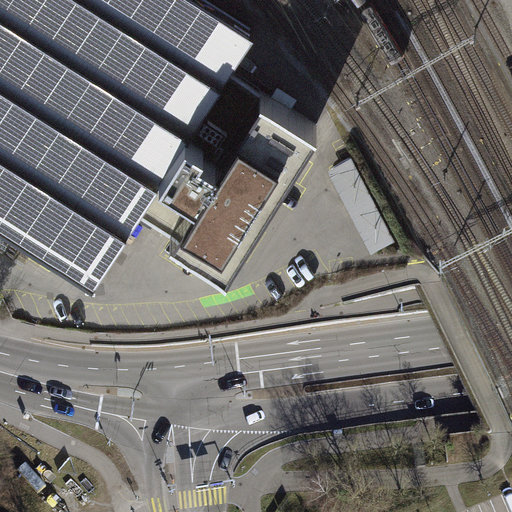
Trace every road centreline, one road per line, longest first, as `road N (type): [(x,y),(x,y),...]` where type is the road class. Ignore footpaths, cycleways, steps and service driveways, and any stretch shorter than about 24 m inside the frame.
road 1 (primary): [(174,395),(511,358)]
road 2 (primary): [(174,395),(0,370)]
